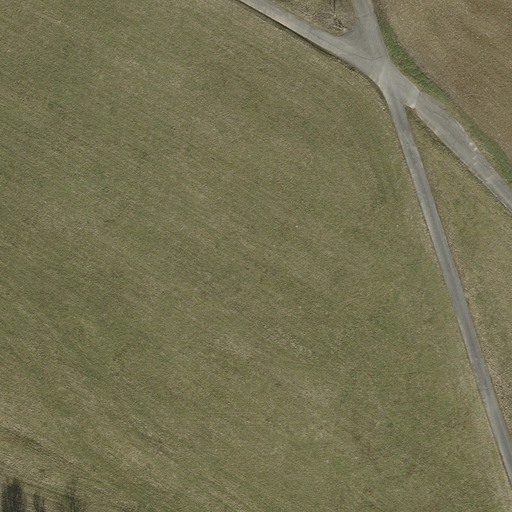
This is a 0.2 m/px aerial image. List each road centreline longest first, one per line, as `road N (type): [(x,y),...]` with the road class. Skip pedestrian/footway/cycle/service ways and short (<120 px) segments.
road 1 (track): [(511,474),(344,0)]
road 2 (track): [(511,194),(434,115),(249,0)]
